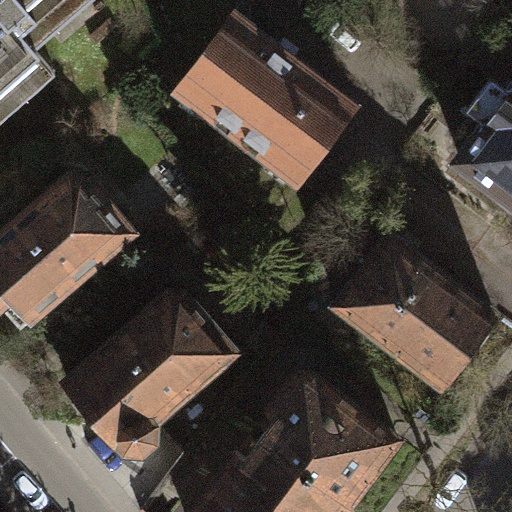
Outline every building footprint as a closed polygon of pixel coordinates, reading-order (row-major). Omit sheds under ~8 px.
[(0,0),(0,115),(54,69),(34,46),(86,0),(0,0)] [(177,82),(299,178),(355,102),(232,11),(177,82)] [(511,87),(493,73),(468,105),(488,120),(461,156),(511,195),(511,87)] [(67,170),(0,229),(0,296),(23,323),(133,228),(82,172),(67,170)] [(388,230),(336,297),(440,377),(492,309),(388,230)] [(165,288),(66,375),(131,452),(161,426),(155,417),(200,375),(200,368),(221,349),(221,332),(182,286),(165,288)] [(260,433),(348,499),(398,434),(302,362),(268,406),(276,413),(260,433)] [(155,417),(161,426),(185,455),(225,400),(200,375),(155,417)] [(339,511),(348,499),(260,433),(246,452),(236,446),(186,511),(339,511)]
